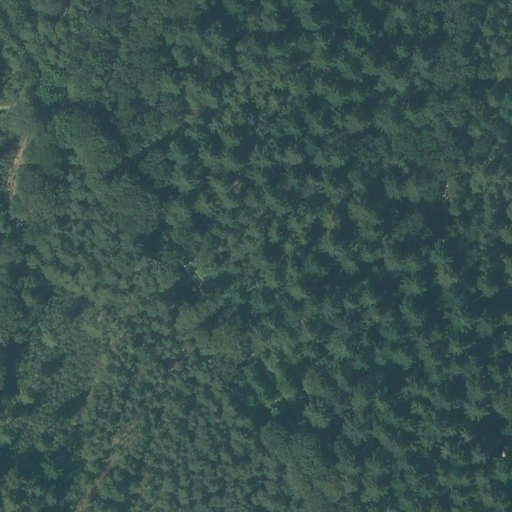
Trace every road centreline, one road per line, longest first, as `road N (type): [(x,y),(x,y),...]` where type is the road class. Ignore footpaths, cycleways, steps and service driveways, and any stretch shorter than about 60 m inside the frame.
road 1 (track): [(483,0),(436,221),(511,495)]
road 2 (unknown): [(361,511),(118,155),(101,89)]
road 3 (track): [(338,511),(62,111)]
road 4 (tertiary): [(0,295),(66,97)]
road 5 (track): [(219,323),(143,511)]
road 6 (unknown): [(101,89),(80,58),(41,35),(18,0)]
